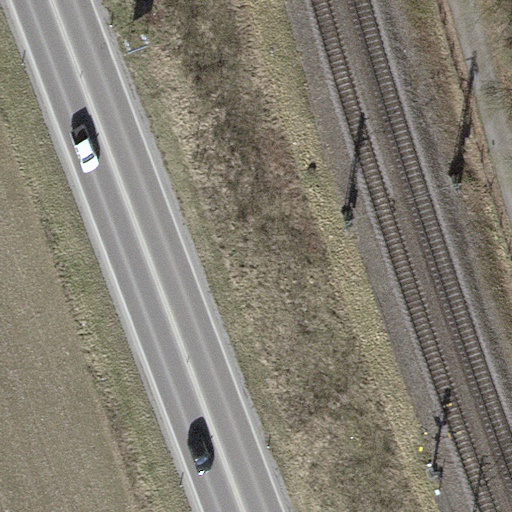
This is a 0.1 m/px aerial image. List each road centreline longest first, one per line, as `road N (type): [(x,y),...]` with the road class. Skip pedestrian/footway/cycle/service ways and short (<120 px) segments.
road 1 (trunk): [(247,511),(54,0)]
road 2 (track): [(511,160),(466,0)]
